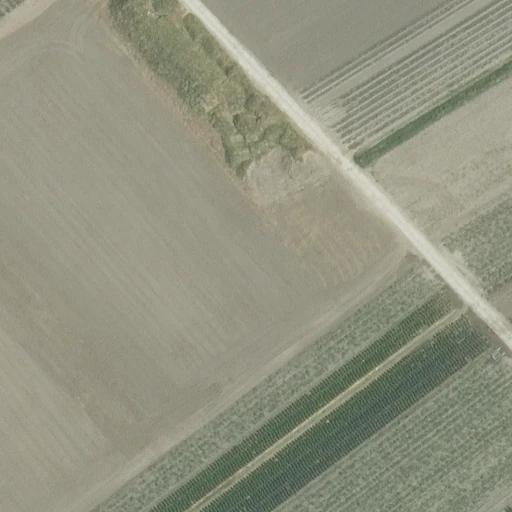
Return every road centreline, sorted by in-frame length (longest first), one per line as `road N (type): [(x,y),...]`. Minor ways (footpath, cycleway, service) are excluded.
road 1 (track): [(511,340),(188,0)]
road 2 (track): [(77,511),(425,248)]
